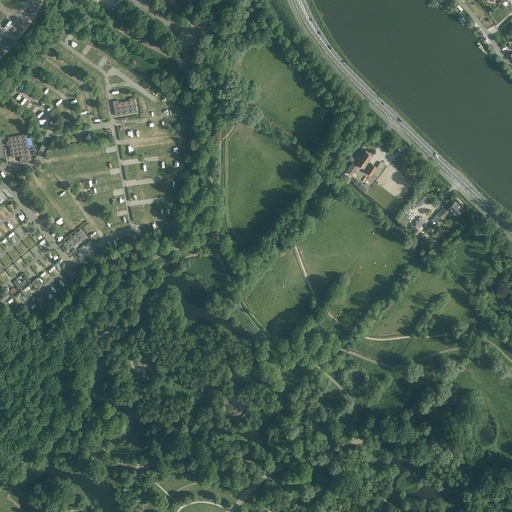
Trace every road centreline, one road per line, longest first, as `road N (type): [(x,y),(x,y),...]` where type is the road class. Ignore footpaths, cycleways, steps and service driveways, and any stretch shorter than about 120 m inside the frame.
road 1 (unknown): [(511,361),(483,337),(374,339),(325,310),(286,224),(321,177),(241,111),(237,118)]
road 2 (unknown): [(237,118),(202,157),(189,230),(116,266),(86,311),(0,375)]
road 3 (primary): [(333,56),(511,229)]
road 4 (unknown): [(160,511),(186,485),(235,490),(289,448),(302,420)]
road 5 (unknown): [(237,118),(218,97),(223,42),(202,0)]
